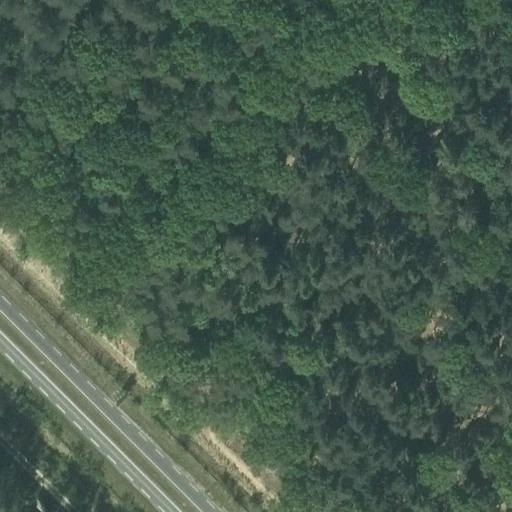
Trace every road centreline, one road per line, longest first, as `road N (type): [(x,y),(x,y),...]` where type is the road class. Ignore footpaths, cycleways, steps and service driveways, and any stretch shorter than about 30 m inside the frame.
road 1 (track): [(69,258),(413,0)]
road 2 (primary): [(208,511),(0,303)]
road 3 (primary): [(0,342),(171,511)]
